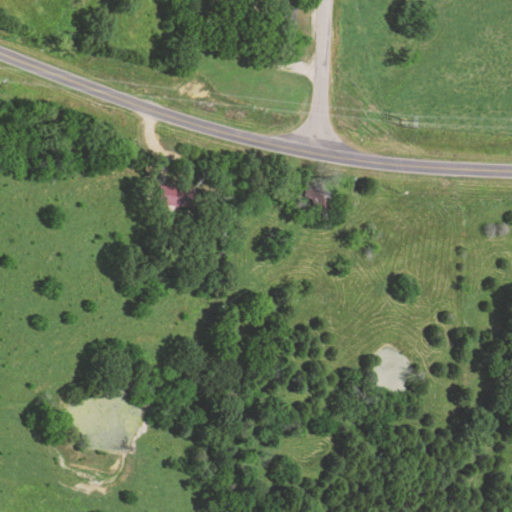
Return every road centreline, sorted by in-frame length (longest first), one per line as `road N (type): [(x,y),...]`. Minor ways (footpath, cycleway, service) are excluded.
road 1 (tertiary): [(0,52),(205,129),(315,151),(511,157)]
road 2 (residential): [(149,110),(131,129),(0,127)]
road 3 (residential): [(315,151),(321,0)]
